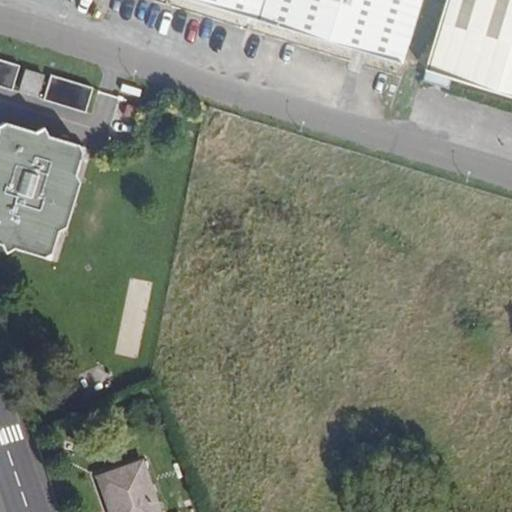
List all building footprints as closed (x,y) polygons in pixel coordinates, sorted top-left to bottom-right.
[(184,0),(405,67),(424,0),(184,0)] [(511,0),(451,0),(428,74),(511,99),(511,0)] [(29,37),(13,31),(8,50),(23,55),(29,37)] [(77,49),(37,38),(31,62),(72,73),(77,49)] [(52,142),(66,138),(74,111),(0,87),(0,200),(34,211),(52,142)] [(70,143),(66,138),(52,142),(34,211),(0,200),(0,212),(38,225),(46,197),(56,192),(70,143)] [(131,430),(85,444),(105,503),(148,488),(131,430)] [(200,511),(196,500),(165,511),(200,511)]
